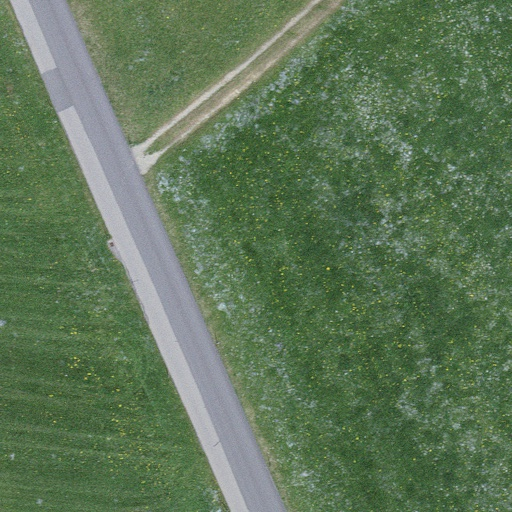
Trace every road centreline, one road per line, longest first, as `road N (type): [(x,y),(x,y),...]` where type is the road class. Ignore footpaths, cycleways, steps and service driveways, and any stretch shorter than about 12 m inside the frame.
road 1 (unclassified): [(32,0),(256,511)]
road 2 (track): [(112,184),(334,0)]
